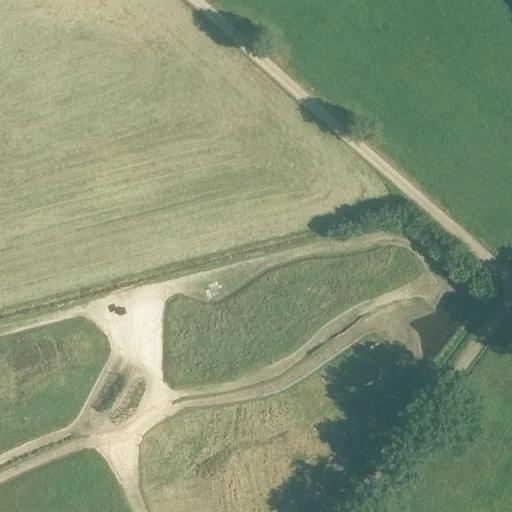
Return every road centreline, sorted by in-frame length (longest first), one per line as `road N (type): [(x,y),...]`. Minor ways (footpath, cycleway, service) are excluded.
road 1 (track): [(201,0),(511,283)]
road 2 (track): [(511,298),(421,425),(337,511)]
